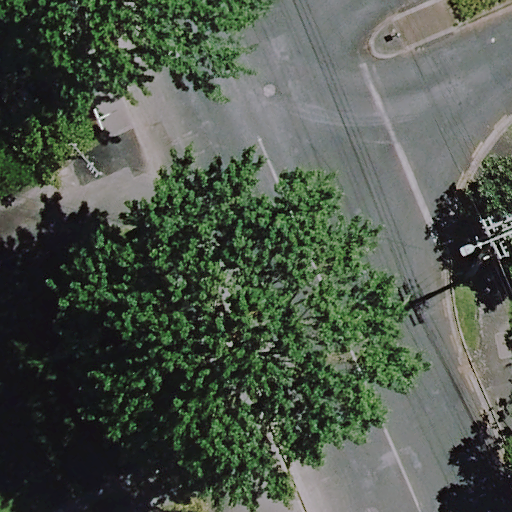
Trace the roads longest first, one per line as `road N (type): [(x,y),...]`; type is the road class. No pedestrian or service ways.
road 1 (tertiary): [(416,511),(238,108)]
road 2 (residential): [(486,0),(238,108)]
